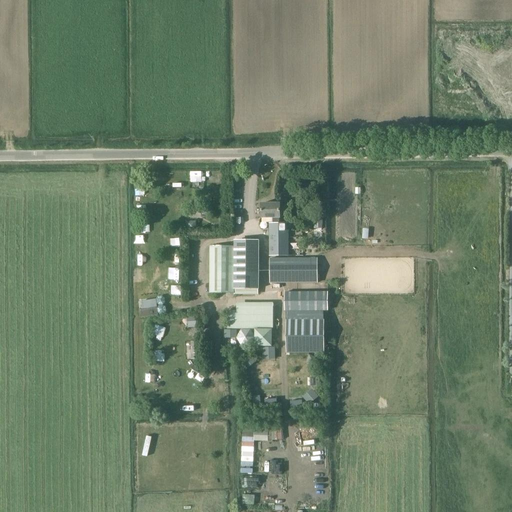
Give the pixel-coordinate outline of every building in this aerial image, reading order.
[(280,218),(280,204),(261,204),(261,218),(272,218),(272,224),(269,224),(269,256),(288,256),(288,224),(279,224),(279,218),(280,218)] [(294,205),(294,217),(307,217),(307,205),(294,205)] [(202,206),(202,216),(212,215),(212,206),(202,206)] [(186,221),(186,232),(196,231),(196,221),(186,221)] [(258,290),(258,242),(234,241),(234,247),(234,290),(258,290)] [(234,294),(234,290),(234,247),(209,246),(209,294),(234,294)] [(270,283),(317,283),(317,259),(269,259),(270,283)] [(285,311),(296,311),(327,311),(327,292),(285,293),(285,311)] [(227,328),(275,328),(275,306),(236,306),(236,314),(227,314),(227,328)] [(286,352),(323,352),(323,321),(285,321),(286,352)] [(224,330),(224,339),(237,339),(238,331),(224,330)] [(263,347),(263,359),(276,359),(275,347),(263,347)] [(241,364),(245,369),(256,361),(251,355),(241,364)] [(309,355),(306,364),(315,367),(318,358),(309,355)] [(322,396),(315,388),(305,396),(312,405),(322,396)]
